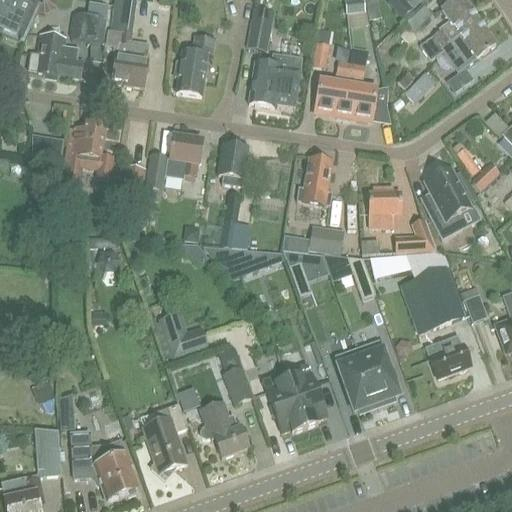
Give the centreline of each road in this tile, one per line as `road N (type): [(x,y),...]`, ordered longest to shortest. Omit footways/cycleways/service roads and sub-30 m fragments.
road 1 (residential): [(0,91),(398,153),(422,145),(511,80)]
road 2 (tertiary): [(197,511),(511,398)]
